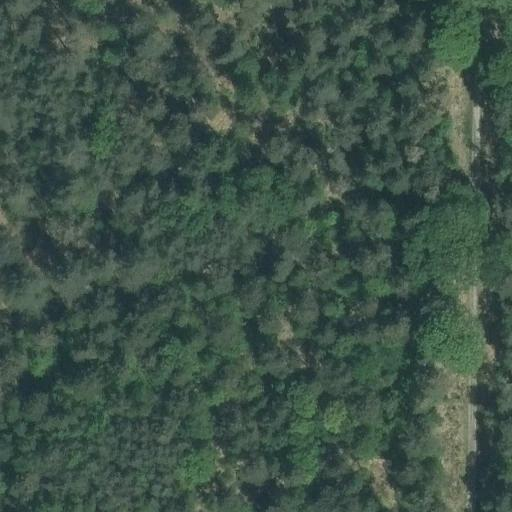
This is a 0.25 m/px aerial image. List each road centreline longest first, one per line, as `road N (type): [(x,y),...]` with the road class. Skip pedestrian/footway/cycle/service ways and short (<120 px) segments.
road 1 (track): [(472,511),(474,227)]
road 2 (track): [(474,227),(475,0)]
